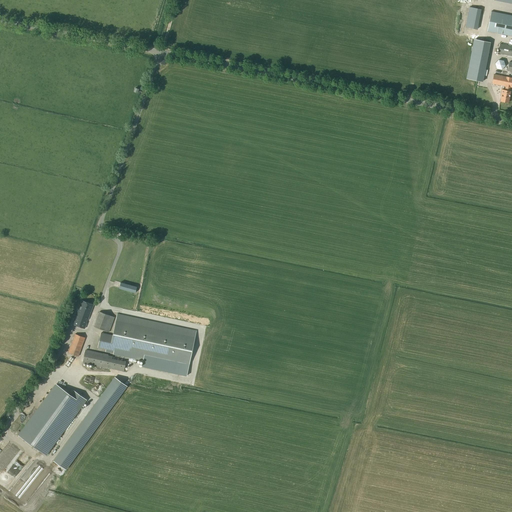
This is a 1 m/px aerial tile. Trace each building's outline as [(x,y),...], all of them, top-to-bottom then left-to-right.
[(481,10),(469,8),(465,28),(477,30),(481,10)] [(511,16),(491,12),(487,32),(511,36),(511,16)] [(488,42),(474,40),(466,79),(481,81),(488,42)] [(498,54),(511,56),(511,46),(500,44),(498,54)] [(501,94),(502,94),(500,101),(508,103),(511,91),(510,91),(510,88),(511,88),(511,77),(494,74),(492,84),(505,87),(505,90),(502,90),(501,94)] [(119,288),(135,293),(137,287),(120,283),(119,288)] [(73,324),(79,326),(85,328),(93,305),(82,301),(73,324)] [(94,327),(99,329),(109,332),(114,317),(99,312),(94,327)] [(101,333),(98,348),(106,350),(105,352),(113,353),(113,354),(143,361),(142,367),(186,376),(196,331),(133,317),(131,317),(117,314),(113,336),(101,333)] [(56,342),(51,356),(55,357),(58,351),(60,347),(61,344),(62,345),(69,326),(63,324),(56,343),(56,342)] [(75,334),(68,353),(78,357),(85,338),(75,334)] [(83,363),(124,372),(126,359),(85,351),(83,363)] [(115,377),(54,461),(55,462),(66,470),(127,386),(115,377)] [(53,389),(19,435),(46,455),(72,419),(86,399),(73,391),(70,395),(69,394),(62,389),(60,387),(59,387),(57,385),(56,385),(53,389)]
